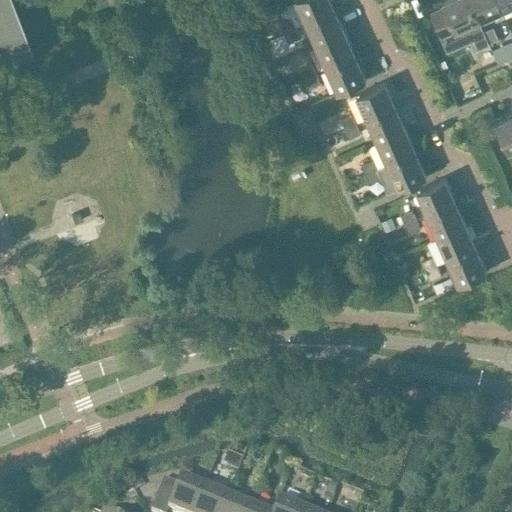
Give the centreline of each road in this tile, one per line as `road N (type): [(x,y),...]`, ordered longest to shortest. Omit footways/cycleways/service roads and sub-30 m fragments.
road 1 (residential): [(362,0),(391,63),(407,67),(450,158),(464,166),(509,265)]
road 2 (tertiary): [(0,423),(190,355),(289,343)]
road 3 (tertiary): [(289,343),(511,393)]
road 4 (tertiary): [(511,357),(375,341),(289,343)]
